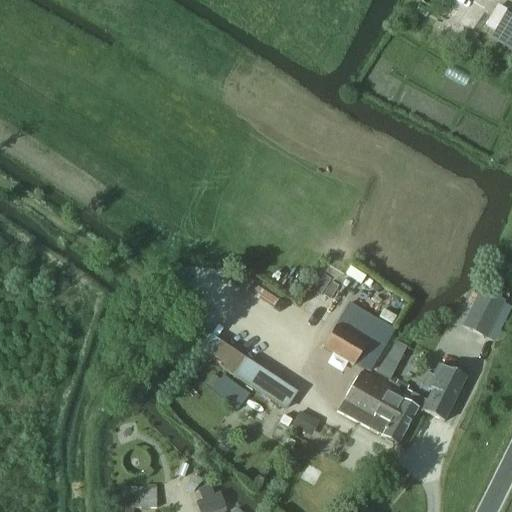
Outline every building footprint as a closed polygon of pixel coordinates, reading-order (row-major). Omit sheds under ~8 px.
[(511,6),(490,41),(511,54),(511,6)] [(481,292),(463,329),(485,340),(503,303),(481,292)] [(368,373),(386,342),(341,315),(321,349),(353,367),(354,365),(368,373)] [(226,365),(223,369),(285,411),(296,394),(220,344),(212,356),(226,365)] [(395,345),(376,373),(388,380),(404,350),(395,345)] [(443,423),(465,379),(438,366),(432,377),(427,375),(421,386),(432,392),(426,403),(425,405),(421,413),(443,423)] [(425,405),(426,403),(406,392),(403,397),(407,400),(405,405),(387,395),(389,390),(359,373),(337,413),(383,439),(383,441),(391,445),(393,444),(397,446),(416,411),(420,414),(425,405)] [(213,376),(205,386),(212,391),(211,392),(258,428),(270,412),(222,376),(218,381),(213,376)] [(305,436),(313,420),(298,413),(290,429),(305,436)] [(155,510),(155,490),(115,490),(115,510),(119,510),(132,510),(155,510)]
